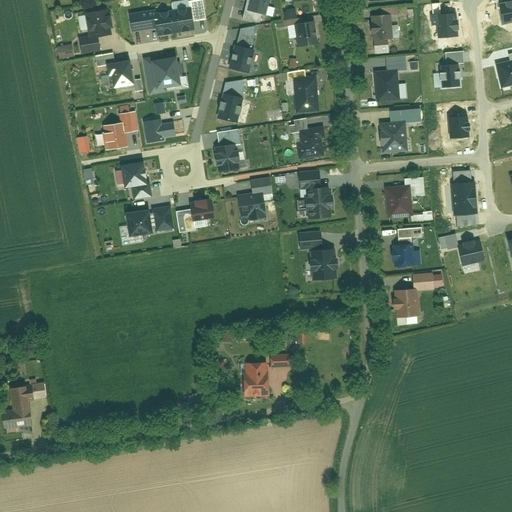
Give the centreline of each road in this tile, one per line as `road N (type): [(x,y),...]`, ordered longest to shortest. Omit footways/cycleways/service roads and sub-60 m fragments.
road 1 (unclassified): [(0,455),(360,400)]
road 2 (residential): [(360,400),(369,341),(354,170)]
road 3 (residential): [(187,171),(231,0)]
road 4 (residential): [(354,170),(342,0)]
road 5 (residential): [(354,170),(485,157)]
